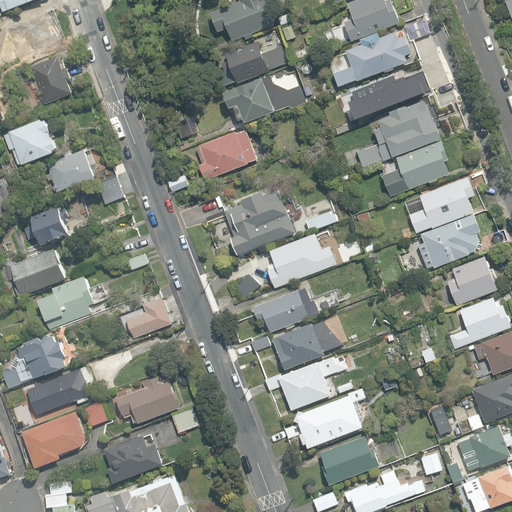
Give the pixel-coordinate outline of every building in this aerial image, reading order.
[(0,0),(5,12),(36,0),(0,0)] [(37,0),(29,3),(33,14),(53,7),(50,0),(37,0)] [(240,0),(241,2),(211,13),(218,33),(228,29),(233,41),(245,36),(247,40),(254,37),(253,34),(274,25),(269,10),(273,9),(269,0),(240,0)] [(345,22),(352,41),(401,23),(392,0),(387,0),(386,0),(357,0),(349,3),(355,18),(345,22)] [(511,0),(503,0),(510,18),(511,16),(511,0)] [(281,25),(292,21),(289,13),(279,17),(281,25)] [(11,24),(23,60),(57,48),(55,41),(54,35),(53,35),(52,34),(56,33),(53,27),(50,28),(49,24),(49,23),(47,18),(46,17),(45,14),(32,19),(31,16),(11,24)] [(407,27),(412,40),(431,33),(426,20),(407,27)] [(284,28),(288,40),(297,37),(293,25),(284,28)] [(412,53),(404,31),(396,34),(396,33),(381,38),(379,34),(361,40),(363,45),(346,51),(352,67),(335,73),(340,87),(357,80),(358,81),(408,63),(405,56),(412,53)] [(224,63),(232,84),(238,82),(239,83),(262,75),(271,71),(270,69),(278,66),(278,65),(288,61),(285,55),(275,58),(273,53),(266,56),(262,46),(260,41),(227,53),(230,61),(224,63)] [(6,65),(20,60),(16,48),(1,53),(6,65)] [(32,66),(46,104),(74,93),(69,80),(73,79),(69,67),(65,69),(60,56),(32,66)] [(241,109),(247,122),(262,116),(288,105),(283,93),(276,96),(269,79),(264,80),(263,77),(262,78),(225,93),(231,108),(236,106),(238,110),(241,109)] [(291,97),(294,106),(306,101),(303,92),(291,97)] [(359,151),(365,166),(384,159),(385,160),(443,138),(436,122),(435,123),(429,107),(430,106),(420,101),(391,112),(392,115),(380,120),(383,127),(376,130),(381,142),(359,151)] [(15,150),(20,165),(23,163),(23,164),(56,152),(55,149),(59,148),(55,137),(54,138),(51,131),(53,130),(49,120),(45,121),(44,119),(11,131),(12,133),(5,135),(11,150),(17,147),(18,149),(15,150)] [(201,164),(206,179),(249,164),(249,162),(258,159),(247,130),(238,133),(237,132),(201,145),(202,146),(198,148),(204,163),(201,164)] [(392,196),(450,174),(445,161),(449,160),(442,141),(397,158),(401,168),(384,175),(392,196)] [(48,163),(59,192),(97,178),(87,149),(48,163)] [(99,183),(107,203),(126,196),(118,175),(114,165),(97,172),(101,182),(99,183)] [(170,180),(174,191),(191,186),(187,174),(177,178),(170,180)] [(488,186),(483,174),(471,179),(477,191),(488,186)] [(410,214),(418,233),(433,227),(433,228),(475,212),(470,198),(477,195),(469,175),(420,195),(425,208),(410,214)] [(232,237),(239,254),(262,245),(297,232),(283,194),(282,195),(280,190),(266,195),(265,191),(262,192),(245,199),(246,203),(226,210),(236,236),(232,237)] [(40,235),(43,244),(71,234),(67,223),(72,221),(67,207),(61,209),(60,206),(33,216),(35,224),(25,227),(29,239),(40,235)] [(307,219),(311,230),(339,220),(337,213),(333,214),(332,211),(307,219)] [(362,226),(372,223),(369,212),(359,215),(362,226)] [(419,244),(428,267),(434,265),(435,267),(471,254),(470,253),(475,251),(476,252),(482,240),(480,240),(477,232),(482,230),(476,213),(422,234),(426,242),(419,244)] [(484,237),(489,250),(511,242),(506,229),(484,237)] [(269,269),(276,287),(338,264),(331,245),(323,248),(317,233),(271,250),(277,266),(269,269)] [(16,279),(23,296),(69,279),(57,248),(16,264),(14,258),(2,263),(10,282),(16,279)] [(128,259),(132,270),(151,263),(147,252),(128,259)] [(449,280),(458,305),(499,289),(486,255),(453,268),(457,277),(449,280)] [(313,276),(317,288),(336,281),(332,269),(313,276)] [(233,288),(244,300),(260,285),(249,273),(233,288)] [(40,299),(50,328),(94,312),(91,304),(97,302),(87,275),(54,287),(57,293),(40,299)] [(267,319),(272,331),(287,326),(288,328),(296,325),(294,322),(322,312),(316,298),(313,299),(308,286),(262,303),(254,306),(259,321),(262,320),(267,319)] [(128,318),(135,337),(174,322),(164,296),(145,303),(148,311),(128,318)] [(450,335),(455,348),(511,326),(511,323),(504,304),(498,306),(495,296),(461,309),(468,328),(450,335)] [(274,337),(286,368),(333,350),(332,348),(338,345),(331,327),(318,332),(314,322),(274,337)] [(488,356),(494,373),(511,367),(511,330),(482,341),(482,342),(475,345),(480,359),(488,356)] [(387,336),(389,343),(396,341),(394,334),(387,336)] [(4,372),(9,388),(67,367),(65,360),(70,359),(63,340),(59,341),(57,335),(43,339),(42,335),(24,341),(26,345),(20,347),(21,350),(19,351),(21,358),(17,367),(4,372)] [(252,341),(256,351),(262,348),(272,345),(268,336),(262,338),(252,341)] [(423,350),(427,362),(437,358),(433,347),(423,350)] [(283,384),(293,409),(332,394),(325,375),(338,370),(339,371),(349,368),(344,355),(335,358),(334,356),(320,362),(320,361),(281,375),(281,374),(267,379),(271,389),(283,384)] [(44,383),(53,407),(68,401),(69,403),(78,400),(80,404),(91,399),(90,396),(93,394),(92,391),(97,389),(88,366),(44,383)] [(416,377),(423,375),(421,368),(414,370),(416,377)] [(511,373),(473,388),(486,422),(511,412),(511,373)] [(133,414),(135,422),(181,406),(181,405),(183,405),(178,390),(175,391),(171,378),(163,381),(161,375),(144,381),(146,387),(118,396),(123,413),(125,413),(126,417),(133,414)] [(383,381),(386,389),(398,385),(395,376),(383,381)] [(338,388),(340,393),(354,388),(352,382),(338,388)] [(308,442),(309,447),(364,426),(362,421),(365,419),(358,399),(367,396),(363,387),(349,392),(350,395),(304,412),(300,410),(296,420),(300,421),(300,423),(286,428),(290,438),(301,433),(305,443),(308,442)] [(11,406),(18,428),(39,421),(32,399),(11,406)] [(85,407),(92,427),(110,420),(109,419),(102,401),(85,407)] [(173,415),(180,432),(199,424),(192,407),(173,415)] [(24,431),(37,467),(63,457),(61,453),(83,445),(87,436),(77,411),(24,431)] [(401,419),(406,434),(427,426),(421,412),(401,419)] [(479,414),(468,418),(473,429),(483,425),(479,414)] [(503,435),(500,425),(470,436),(470,438),(459,442),(469,471),(511,455),(507,446),(511,444),(511,438),(510,432),(503,435)] [(109,468),(114,482),(165,463),(157,442),(149,445),(144,434),(106,449),(113,466),(109,468)] [(324,465),(330,483),(381,465),(375,448),(375,447),(376,446),(376,445),(376,444),(374,439),(373,439),(373,438),(372,438),(371,438),(370,438),(369,438),(368,438),(366,435),(322,451),(326,464),(324,465)] [(0,479),(12,475),(12,473),(14,473),(0,437),(0,479)] [(422,456),(427,473),(443,469),(438,451),(422,456)] [(448,465),(454,482),(464,478),(458,461),(448,465)] [(472,497),(477,511),(491,506),(491,507),(511,498),(511,470),(509,464),(479,475),(480,477),(463,483),(468,496),(472,497)] [(353,496),(358,511),(368,511),(388,505),(388,503),(426,490),(422,479),(410,484),(409,481),(400,484),(395,470),(382,474),(386,484),(353,496)] [(115,511),(120,510),(120,511),(195,511),(193,506),(190,504),(189,502),(187,502),(176,473),(132,490),(131,487),(109,496),(107,490),(92,496),(94,502),(89,505),(91,511),(115,511)] [(54,507),(54,511),(76,511),(75,504),(69,505),(67,493),(74,492),(72,480),(51,482),(52,494),(47,495),(48,507),(54,507)] [(314,498),(319,511),(339,503),(334,490),(314,498)]
